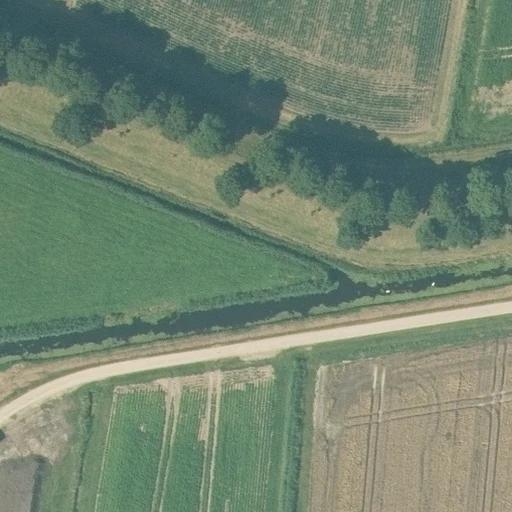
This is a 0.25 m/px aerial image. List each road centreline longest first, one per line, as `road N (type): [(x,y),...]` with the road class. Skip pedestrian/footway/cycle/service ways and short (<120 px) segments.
road 1 (track): [(0,112),(353,248),(382,253),(511,234)]
road 2 (unclassified): [(0,415),(42,389),(104,370),(511,307)]
road 3 (track): [(42,46),(290,153),(368,178),(511,160)]
